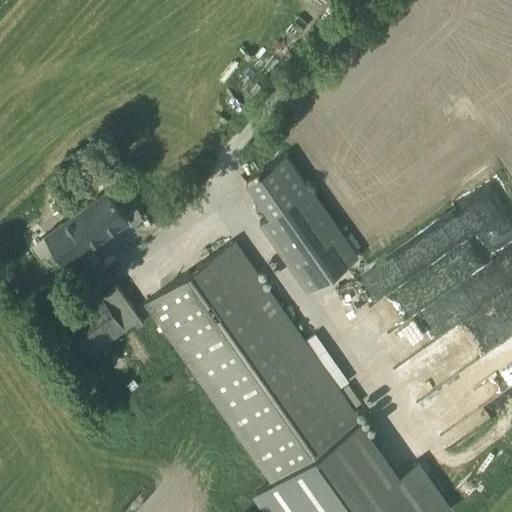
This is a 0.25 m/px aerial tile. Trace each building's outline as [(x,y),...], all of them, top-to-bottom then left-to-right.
[(305,294),(357,258),(285,155),(243,184),(265,215),(255,222),(305,294)] [(427,334),(511,285),(475,225),(511,203),(511,179),(378,257),(397,289),(360,311),(375,337),(415,314),(427,334)] [(106,189),(41,235),(65,269),(130,223),(106,189)] [(251,497),(261,511),(447,511),(451,509),(417,460),(397,474),(234,239),(140,304),(267,486),(251,497)] [(48,328),(76,366),(140,320),(113,281),(48,328)]
